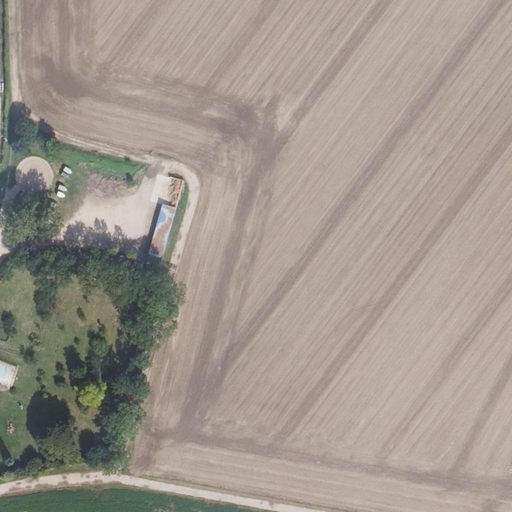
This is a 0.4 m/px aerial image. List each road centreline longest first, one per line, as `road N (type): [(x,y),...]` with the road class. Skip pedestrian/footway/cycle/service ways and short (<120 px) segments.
road 1 (track): [(9,106),(45,129),(189,175),(116,480)]
road 2 (track): [(302,511),(102,477),(9,489)]
